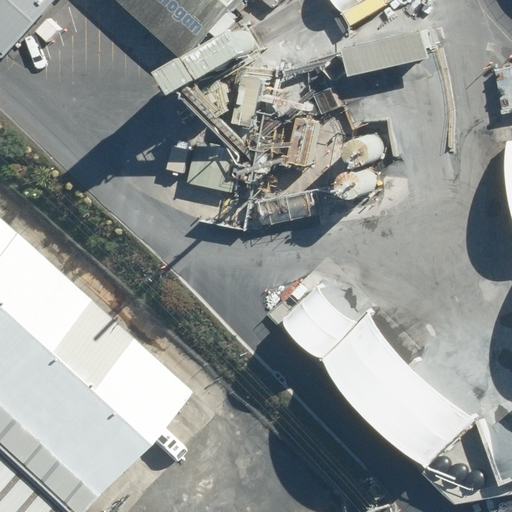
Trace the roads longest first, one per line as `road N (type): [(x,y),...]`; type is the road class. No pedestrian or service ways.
road 1 (unknown): [(138,236),(352,226),(434,185),(462,122),(463,0)]
road 2 (unknown): [(138,236),(372,453),(457,511)]
road 3 (unknown): [(0,110),(138,236)]
